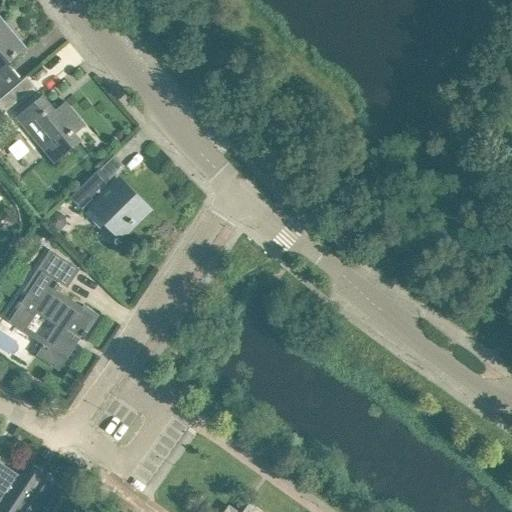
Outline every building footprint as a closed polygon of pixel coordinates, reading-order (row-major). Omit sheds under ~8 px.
[(0,19),(0,98),(22,80),(7,62),(24,48),(0,19)] [(27,76),(22,80),(0,98),(0,107),(4,113),(35,86),(27,76)] [(42,95),(27,108),(16,117),(55,163),(66,154),(81,141),(74,132),(82,124),(84,126),(85,125),(65,101),(55,110),(42,95)] [(149,211),(118,180),(110,188),(96,174),(100,169),(99,168),(70,198),(84,213),(92,205),(123,237),(149,211)] [(25,329),(37,312),(57,325),(38,354),(57,366),(79,334),(84,337),(99,315),(84,305),(80,311),(53,293),(60,283),(68,287),(80,269),(51,250),(24,290),(28,293),(21,303),(19,302),(8,318),(25,329)] [(0,501),(2,503),(0,506),(0,510),(2,511),(42,511),(45,507),(47,508),(60,490),(43,478),(45,475),(29,464),(20,476),(0,462),(0,501)] [(263,511),(250,502),(242,511),(236,511),(230,507),(225,511),(263,511)]
